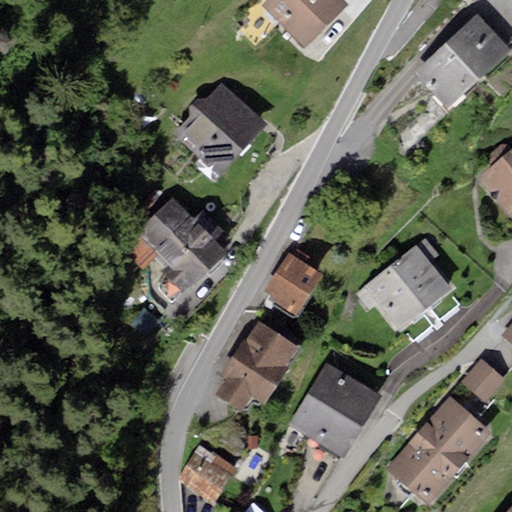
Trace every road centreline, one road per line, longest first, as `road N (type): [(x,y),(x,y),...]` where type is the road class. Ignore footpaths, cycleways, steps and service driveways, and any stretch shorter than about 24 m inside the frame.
road 1 (residential): [(175,511),(170,460),(180,413),(399,0)]
road 2 (residential): [(316,511),(398,410),(492,326)]
